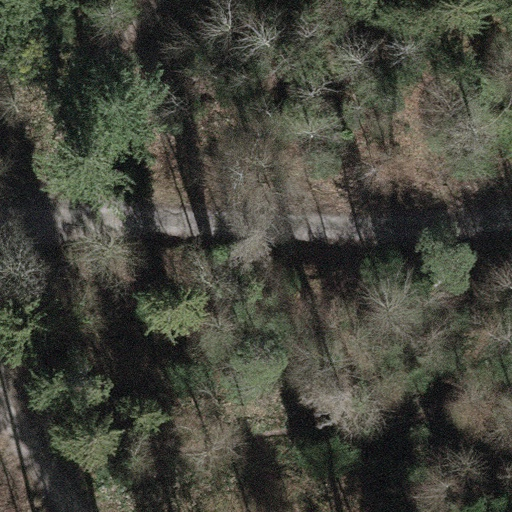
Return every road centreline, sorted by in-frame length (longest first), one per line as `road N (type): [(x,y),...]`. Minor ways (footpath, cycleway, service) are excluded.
road 1 (track): [(511,215),(398,232),(0,216)]
road 2 (track): [(87,511),(0,386)]
